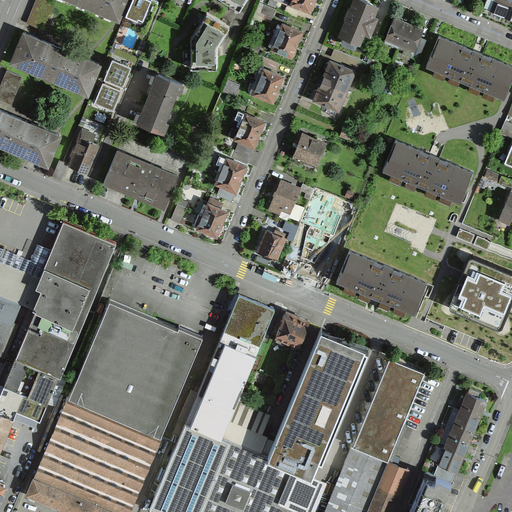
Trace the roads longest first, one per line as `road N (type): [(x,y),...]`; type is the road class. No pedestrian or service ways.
road 1 (residential): [(220,264),(511,380)]
road 2 (residential): [(328,0),(220,264)]
road 3 (residential): [(0,168),(220,264)]
road 4 (unknown): [(127,223),(67,369)]
road 5 (residential): [(464,511),(511,399)]
